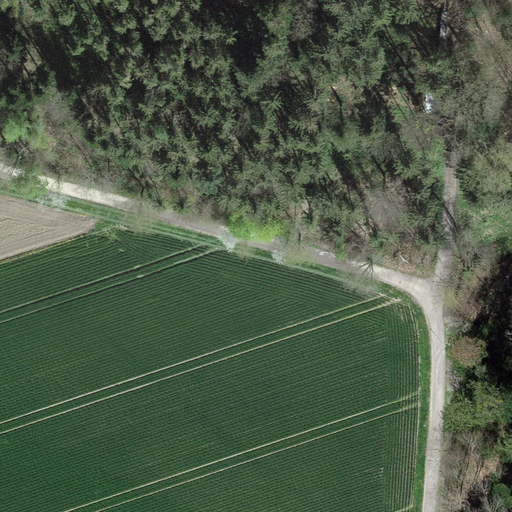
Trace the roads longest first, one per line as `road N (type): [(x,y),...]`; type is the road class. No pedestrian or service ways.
road 1 (track): [(0,169),(420,281),(443,332),(430,511)]
road 2 (track): [(464,0),(453,223),(431,297)]
